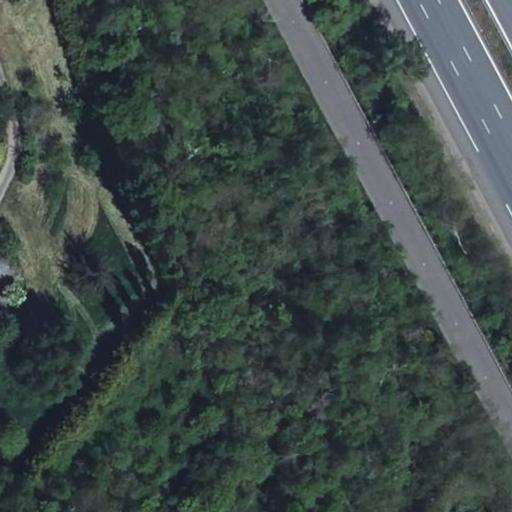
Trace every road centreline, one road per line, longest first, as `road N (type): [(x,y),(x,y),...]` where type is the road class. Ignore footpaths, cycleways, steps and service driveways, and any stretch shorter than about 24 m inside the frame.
road 1 (secondary): [(279,0),(511,423)]
road 2 (motorway): [(429,0),(511,150)]
